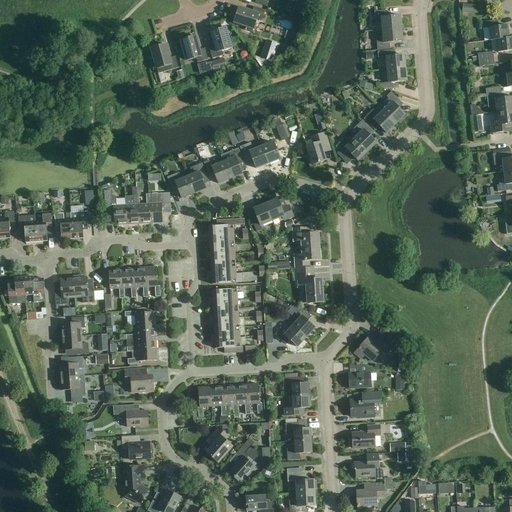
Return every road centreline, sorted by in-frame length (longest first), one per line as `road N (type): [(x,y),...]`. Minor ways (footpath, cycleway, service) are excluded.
road 1 (residential): [(348,198),(423,124),(423,0)]
road 2 (residential): [(188,245),(194,214),(279,179),(348,198)]
road 3 (residential): [(192,372),(161,404),(166,444),(229,496),(230,511)]
road 4 (residential): [(325,361),(352,322),(348,198)]
road 5 (residential): [(335,511),(325,361)]
road 6 (residential): [(50,398),(48,256)]
road 7 (residential): [(48,256),(100,242),(188,245)]
road 8 (track): [(0,380),(53,511)]
road 9 (residential): [(325,361),(192,372)]
road 10 (residential): [(192,372),(188,300),(196,256),(188,245)]
